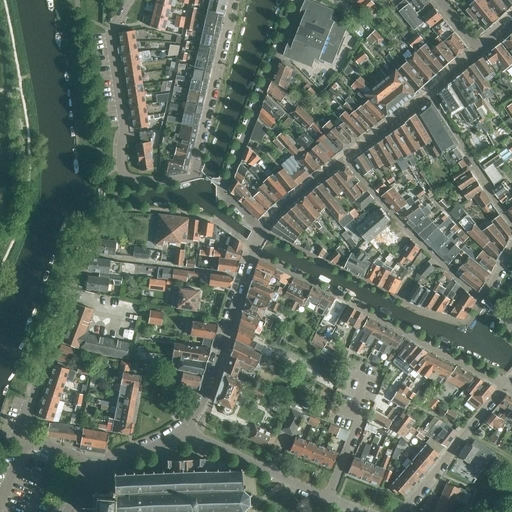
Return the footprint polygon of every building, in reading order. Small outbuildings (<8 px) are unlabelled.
[(209,0),(203,0),(202,3),(208,4),(207,11),(223,15),(226,4),(209,0)] [(290,39),(284,56),(295,60),(313,67),(316,58),(320,60),(333,65),(348,27),(335,21),(331,19),(335,11),(307,0),(305,0),(300,14),(299,18),(303,20),(296,39),(291,37),(291,38),(290,39)] [(372,17),(379,10),(375,5),(375,4),(371,0),(366,0),(359,7),(366,12),(367,11),(372,17)] [(412,0),(422,10),(423,9),(431,3),(428,0),(404,0),(406,1),(407,0),(412,0)] [(500,19),(486,1),(484,0),(476,0),(470,5),(472,6),(467,10),(475,19),(479,16),(482,19),(472,27),(481,36),(500,19)] [(502,0),(487,0),(486,1),(500,19),(510,9),(502,0)] [(511,0),(502,0),(510,9),(511,7),(511,0)] [(170,7),(156,3),(153,15),(167,19),(170,7)] [(431,3),(423,9),(426,13),(427,14),(435,8),(431,3)] [(410,4),(400,12),(415,30),(425,22),(410,4)] [(432,27),(443,18),(435,8),(427,14),(424,17),(432,27)] [(205,22),(221,26),(223,15),(207,11),(205,21),(205,22)] [(167,19),(153,15),(150,27),(164,31),(167,19)] [(195,19),(188,18),(186,29),(192,30),(195,19)] [(439,36),(443,42),(444,41),(444,42),(456,32),(444,20),(433,29),(439,36)] [(218,37),(221,26),(205,22),(202,33),(218,37)] [(121,44),(136,41),(134,30),(119,33),(121,44)] [(187,30),(186,34),(201,37),(199,44),(215,48),(218,37),(202,33),(187,30)] [(384,39),(376,30),(367,39),(373,45),(376,42),(379,45),(384,39)] [(444,41),(443,42),(456,58),(456,57),(468,48),(468,47),(456,32),(444,42),(444,41)] [(426,44),(428,43),(423,37),(421,38),(418,34),(409,42),(417,52),(417,53),(437,75),(445,67),(426,44)] [(122,54),(137,52),(136,41),(121,44),(122,54)] [(188,51),(190,42),(184,41),(182,50),(188,51)] [(443,42),(440,44),(436,47),(434,45),(434,46),(430,41),(428,43),(426,44),(445,67),(456,58),(443,42)] [(485,56),(496,71),(497,70),(499,74),(503,71),(505,75),(511,70),(511,69),(510,67),(511,65),(511,56),(502,43),(492,51),(485,56)] [(197,56),(213,60),(215,48),(199,44),(198,52),(194,51),(193,55),(197,56)] [(408,62),(428,83),(437,75),(417,53),(416,51),(412,54),(409,50),(403,55),(407,59),(406,60),(408,62)] [(364,51),(354,58),(359,64),(368,57),(364,51)] [(137,52),(122,54),(124,65),(139,63),(144,62),(143,52),(137,52)] [(187,62),(189,54),(182,52),(180,61),(187,62)] [(397,69),(396,70),(418,93),(428,83),(408,62),(402,67),(390,54),(386,57),(397,69)] [(194,67),(210,71),(213,60),(197,56),(195,63),(191,62),(190,66),(194,67)] [(475,64),(485,78),(496,71),(485,56),(475,64)] [(282,60),(278,71),(295,84),(297,80),(292,75),(294,70),(282,60)] [(126,75),(141,73),(139,63),(124,65),(126,75)] [(484,94),(489,91),(492,89),(493,89),(485,78),(475,64),(468,69),(477,83),(484,94)] [(349,65),(344,72),(348,76),(354,70),(349,65)] [(191,79),(208,83),(210,71),(194,67),(193,75),(186,73),(185,77),(191,78),(191,79)] [(472,86),(477,83),(468,69),(461,75),(471,92),(474,89),(472,86)] [(367,86),(363,90),(362,91),(365,94),(388,116),(418,93),(396,70),(371,90),(367,86)] [(295,84),(278,71),(274,81),(288,90),(290,87),(292,89),(295,84)] [(127,86),(142,84),(141,73),(126,75),(127,86)] [(493,115),(492,114),(496,112),(483,93),(480,95),(482,98),(478,100),(473,92),(471,93),(471,92),(461,75),(450,84),(466,108),(475,121),(479,119),(481,123),(485,121),(485,120),(493,115)] [(363,90),(367,86),(369,84),(361,76),(354,83),(355,83),(358,87),(362,91),(363,90)] [(189,90),(205,94),(208,83),(191,79),(191,78),(185,77),(184,82),(190,84),(189,90)] [(503,90),(509,86),(507,83),(506,84),(502,79),(502,78),(497,81),(503,90)] [(170,91),(172,81),(163,82),(161,92),(170,91)] [(296,106),(297,105),(298,104),(300,101),(289,92),(273,82),(269,93),(281,103),(285,97),(290,101),(296,106)] [(336,91),(340,87),(336,83),(332,87),(336,91)] [(142,84),(127,86),(129,97),(144,94),(142,84)] [(468,125),(472,122),(475,121),(466,108),(450,84),(439,93),(444,102),(441,104),(446,113),(450,111),(452,116),(460,112),(468,125)] [(188,94),(186,101),(202,105),(205,94),(189,90),(174,86),(173,91),(188,94)] [(329,90),(327,93),(331,97),(336,91),(332,87),(329,90)] [(315,99),(319,95),(311,88),(308,92),(315,99)] [(301,100),(306,93),(303,91),(302,90),(297,97),(301,100)] [(388,116),(365,94),(362,91),(359,94),(367,103),(363,106),(362,105),(379,123),(388,116)] [(157,103),(167,102),(169,93),(156,95),(157,103)] [(144,94),(129,97),(130,107),(146,105),(144,94)] [(319,95),(315,99),(321,105),(325,101),(319,95)] [(278,121),(278,120),(285,112),(268,96),(263,106),(278,121)] [(347,102),(356,111),(372,128),(379,123),(362,105),(359,109),(357,107),(358,106),(349,97),(346,101),(347,102)] [(184,112),(200,116),(202,105),(186,101),(184,112)] [(346,111),(366,132),(372,128),(356,111),(347,102),(344,105),(353,113),(351,115),(346,111)] [(442,156),(443,156),(444,155),(460,144),(432,102),(417,114),(433,141),(436,145),(431,147),(429,148),(436,159),(442,155),(442,156)] [(312,139),(332,159),(343,150),(329,136),(316,122),(316,121),(298,104),(297,105),(296,106),(290,113),(308,130),(312,126),(322,137),(316,142),(312,138),(312,139)] [(146,105),(130,107),(132,118),(147,116),(146,105)] [(278,121),(263,106),(259,117),(273,129),(280,121),(278,120),(278,121)] [(343,114),(340,117),(360,137),(366,132),(346,111),(341,106),(338,109),(343,114)] [(181,124),(198,127),(200,116),(184,112),(182,119),(168,116),(167,121),(181,124)] [(406,122),(407,123),(423,148),(429,144),(433,141),(417,114),(406,122)] [(147,116),(132,118),(134,129),(149,127),(148,120),(147,116)] [(344,150),(360,137),(340,117),(345,122),(339,127),(332,120),(323,128),(344,150)] [(488,126),(485,121),(481,123),(479,119),(475,121),(472,122),(476,127),(477,128),(480,131),(485,128),(488,126)] [(263,142),(265,136),(269,131),(258,121),(251,138),(263,142)] [(413,154),(413,153),(418,151),(423,158),(427,155),(423,148),(407,123),(398,129),(413,154)] [(173,138),(194,143),(195,139),(198,127),(181,124),(179,135),(175,134),(174,138),(173,138)] [(140,171),(153,169),(150,152),(152,152),(150,138),(159,137),(161,128),(152,130),(153,131),(142,133),(143,143),(136,144),(140,171)] [(391,135),(405,159),(407,162),(410,160),(413,167),(417,174),(422,172),(418,164),(419,164),(415,157),(413,153),(413,154),(398,129),(393,133),(391,135)] [(322,166),(303,147),(299,150),(283,132),(277,138),(277,139),(284,146),(286,147),(293,155),(300,163),(300,164),(311,175),(322,166)] [(405,159),(391,135),(384,140),(397,161),(401,158),(402,161),(400,162),(405,170),(410,167),(407,162),(405,159)] [(173,158),(189,161),(192,150),(194,143),(173,138),(173,141),(177,142),(173,158)] [(332,159),(312,139),(310,140),(316,146),(313,149),(303,138),(299,142),(302,145),(302,146),(303,147),(322,166),(332,159)] [(277,139),(274,142),(282,151),(286,147),(284,146),(277,139)] [(375,146),(388,168),(397,162),(396,161),(397,161),(384,140),(375,146)] [(264,184),(281,200),(289,192),(290,192),(275,176),(272,172),(269,169),(265,173),(258,165),(257,167),(260,157),(254,151),(248,146),(243,159),(243,160),(264,183),(265,183),(264,184)] [(388,170),(388,168),(375,146),(367,152),(376,170),(381,168),(384,173),(388,170)] [(484,170),(493,164),(501,158),(505,163),(511,156),(511,152),(508,147),(507,146),(506,146),(489,158),(481,164),(484,169),(484,170)] [(445,156),(444,155),(443,156),(442,156),(444,160),(446,158),(450,165),(456,161),(457,162),(464,158),(457,148),(445,156)] [(361,173),(368,168),(372,165),(365,153),(353,161),(361,173)] [(287,170),(299,186),(311,175),(300,164),(300,163),(293,155),(281,165),(284,169),(285,168),(285,169),(285,168),(287,170)] [(187,173),(189,161),(173,158),(173,160),(167,159),(165,166),(163,177),(187,173)] [(493,164),(497,169),(505,163),(501,158),(493,164)] [(463,170),(468,167),(463,160),(459,163),(463,170)] [(249,170),(241,164),(237,172),(245,178),(249,170)] [(488,175),(497,169),(493,164),(484,170),(488,175)] [(353,187),(360,182),(355,176),(347,165),(340,171),(353,187)] [(299,186),(287,170),(285,168),(285,169),(285,168),(284,169),(283,170),(280,167),(273,172),(276,175),(275,176),(290,192),(299,186)] [(468,167),(463,170),(453,176),(456,182),(471,172),(468,167)] [(497,169),(488,175),(491,180),(500,174),(497,169)] [(353,187),(340,171),(333,176),(344,190),(362,210),(375,199),(368,191),(360,182),(353,187)] [(237,172),(236,178),(243,185),(246,178),(245,178),(237,172)] [(471,172),(456,182),(463,192),(478,181),(471,172)] [(500,174),(491,180),(495,185),(504,179),(500,174)] [(333,176),(323,183),(334,198),(344,190),(333,176)] [(268,211),(254,197),(252,195),(244,185),(243,185),(236,178),(230,190),(235,195),(243,203),(260,220),(268,211)] [(387,186),(386,185),(383,181),(375,188),(379,193),(387,186)] [(478,181),(463,192),(469,201),(474,197),(484,190),(478,181)] [(260,190),(261,191),(275,205),(281,200),(264,184),(262,186),(257,182),(254,185),(255,186),(255,185),(260,190)] [(315,190),(328,207),(336,217),(339,221),(344,228),(354,219),(349,213),(347,214),(334,198),(323,183),(315,190)] [(506,195),(511,201),(511,194),(502,183),(493,189),(500,200),(506,195)] [(275,205),(261,191),(260,190),(255,185),(255,186),(253,188),(258,193),(254,197),(268,211),(275,205)] [(390,205),(401,195),(392,185),(384,191),(386,194),(382,197),(390,205)] [(419,198),(426,193),(423,188),(416,193),(419,198)] [(436,193),(432,188),(429,190),(430,193),(428,194),(431,198),(433,196),(436,199),(440,196),(437,192),(436,193)] [(320,213),(321,212),(328,207),(315,190),(307,196),(306,196),(320,213)] [(484,190),(474,197),(482,209),(492,202),(484,190)] [(413,208),(417,204),(412,197),(406,201),(401,195),(390,205),(397,213),(404,207),(407,209),(412,206),(413,208)] [(511,216),(511,201),(506,195),(500,200),(503,204),(505,202),(511,208),(508,211),(511,216)] [(320,213),(306,196),(297,204),(313,223),(314,223),(319,230),(323,227),(318,221),(317,222),(316,220),(323,215),(321,212),(320,213)] [(446,210),(451,206),(444,199),(439,202),(446,210)] [(406,223),(424,209),(422,206),(423,205),(420,202),(417,204),(413,208),(400,217),(406,223)] [(432,209),(433,211),(437,207),(431,202),(427,207),(431,211),(432,209)] [(288,213),(305,230),(306,230),(313,223),(297,204),(288,213)] [(487,215),(496,209),(493,204),(484,210),(487,215)] [(498,261),(503,252),(483,231),(476,224),(473,220),(460,205),(450,213),(468,232),(498,261)] [(349,213),(354,219),(360,215),(359,214),(354,208),(349,213)] [(379,251),(384,246),(385,245),(380,239),(380,240),(377,236),(393,222),(382,209),(358,229),(369,243),(371,242),(374,246),(378,250),(379,251)] [(424,209),(406,223),(413,229),(429,215),(424,209)] [(439,216),(445,221),(445,222),(449,218),(443,212),(439,216)] [(279,221),(299,238),(299,237),(305,230),(288,213),(279,221)] [(187,244),(187,240),(191,219),(158,215),(155,245),(164,246),(164,241),(181,243),(187,244)] [(429,215),(413,229),(419,235),(419,234),(431,224),(433,221),(428,216),(429,215)] [(492,221),(509,243),(511,237),(511,230),(500,215),(492,221),(492,222),(492,221)] [(445,221),(440,226),(425,240),(425,241),(431,247),(443,235),(445,233),(441,229),(441,228),(443,227),(445,226),(447,228),(453,221),(449,218),(445,222),(445,221)] [(191,219),(187,240),(199,242),(200,235),(202,221),(200,221),(193,219),(191,219)] [(214,224),(202,221),(200,235),(204,236),(204,238),(216,240),(217,237),(213,230),(214,224)] [(295,244),(299,238),(279,221),(279,222),(272,231),(295,244)] [(431,224),(419,234),(425,240),(440,226),(438,224),(437,225),(433,221),(431,224)] [(492,221),(492,222),(494,223),(483,231),(503,252),(509,243),(492,221)] [(448,241),(452,238),(461,228),(456,224),(452,229),(453,230),(450,232),(451,233),(447,238),(443,235),(431,247),(437,253),(448,241)] [(448,241),(437,253),(443,259),(456,244),(457,243),(460,240),(466,233),(462,229),(456,236),(458,238),(455,241),(452,238),(448,241)] [(347,241),(352,238),(346,231),(342,235),(347,241)] [(466,233),(460,240),(463,243),(470,237),(466,233)] [(224,257),(239,261),(243,250),(241,250),(243,244),(235,238),(232,247),(228,246),(224,257)] [(352,238),(347,241),(353,248),(357,245),(352,238)] [(114,255),(116,241),(98,239),(96,253),(114,255)] [(401,266),(407,257),(412,261),(421,248),(413,241),(404,254),(397,263),(401,266)] [(450,265),(456,257),(462,250),(462,249),(462,250),(456,244),(443,259),(450,265)] [(322,258),(326,250),(321,246),(316,254),(322,258)] [(380,255),(381,253),(379,251),(378,250),(374,246),(372,248),(376,252),(380,255)] [(384,246),(379,251),(382,254),(384,252),(388,256),(391,254),(384,246)] [(148,259),(150,250),(142,249),(143,247),(135,247),(134,257),(148,259)] [(212,257),(214,248),(207,247),(206,256),(212,257)] [(347,254),(341,247),(337,250),(343,258),(347,254)] [(183,266),(185,250),(176,249),(174,265),(183,266)] [(326,250),(322,258),(335,264),(342,258),(336,251),(331,256),(326,250)] [(362,258),(365,252),(361,250),(357,255),(353,253),(350,259),(347,258),(339,265),(346,268),(345,269),(355,274),(362,258)] [(466,253),(462,250),(456,257),(460,260),(466,253)] [(466,253),(470,256),(487,270),(489,269),(492,272),(497,263),(483,251),(480,255),(475,252),(474,253),(469,250),(466,253)] [(362,258),(355,274),(364,278),(371,262),(367,260),(370,256),(371,254),(367,251),(366,252),(365,252),(362,258)] [(391,254),(388,256),(386,259),(390,262),(395,257),(391,254)] [(492,274),(487,270),(470,256),(464,265),(486,283),(492,274)] [(88,269),(100,271),(109,272),(110,259),(90,257),(88,269)] [(239,261),(224,257),(224,258),(220,258),(218,271),(236,273),(239,261)] [(374,283),(383,268),(384,266),(380,263),(379,266),(376,264),(378,260),(380,258),(379,257),(374,263),(365,279),(374,283)] [(280,280),(279,282),(286,285),(287,283),(290,285),(293,278),(284,273),(258,260),(256,268),(273,275),(274,277),(280,280)] [(426,278),(435,268),(428,262),(419,272),(426,278)] [(480,292),(486,283),(464,265),(457,273),(460,276),(480,292)] [(171,281),(173,269),(159,268),(158,279),(163,280),(171,281)] [(383,268),(374,283),(379,285),(384,288),(391,275),(392,272),(383,268)] [(173,269),(171,281),(186,283),(187,277),(187,275),(201,277),(200,284),(230,288),(234,277),(210,274),(200,272),(200,273),(173,269)] [(391,275),(384,288),(396,294),(402,281),(402,280),(409,271),(405,269),(400,280),(396,277),(397,275),(392,273),(391,275)] [(255,270),(252,280),(267,287),(271,277),(255,270)] [(121,274),(109,272),(100,271),(99,277),(88,275),(86,289),(107,292),(109,278),(120,280),(121,274)] [(302,307),(307,297),(305,296),(311,286),(293,278),(290,285),(284,296),(293,301),(298,304),(302,307)] [(248,291),(270,300),(271,300),(273,301),(277,292),(273,290),(267,287),(252,280),(248,291)] [(423,307),(432,291),(418,282),(407,301),(423,307)] [(456,293),(458,289),(461,286),(457,282),(452,290),(447,296),(443,293),(432,309),(443,313),(449,303),(452,298),(456,294),(456,293)] [(438,283),(424,307),(432,309),(443,293),(446,288),(438,283)] [(317,305),(324,293),(316,288),(312,286),(307,297),(302,307),(306,308),(310,301),(317,305)] [(196,310),(199,291),(179,289),(178,297),(174,296),(173,307),(177,308),(196,310)] [(270,300),(248,291),(242,311),(245,312),(261,319),(266,307),(270,300)] [(459,303),(470,310),(477,300),(466,291),(459,303)] [(324,293),(317,305),(316,307),(324,311),(322,314),(326,316),(335,298),(324,293)] [(347,305),(335,298),(326,316),(333,320),(332,323),(334,325),(337,318),(339,319),(347,305)] [(459,303),(455,300),(452,298),(449,303),(456,308),(451,315),(464,319),(470,310),(459,303)] [(280,304),(278,303),(273,301),(269,308),(276,312),(280,304)] [(294,311),(298,304),(293,301),(289,309),(294,311)] [(130,361),(134,344),(85,333),(94,310),(77,304),(62,343),(78,349),(130,361)] [(358,329),(366,316),(348,306),(341,320),(340,321),(339,325),(342,327),(345,322),(358,329)] [(162,326),(164,312),(150,310),(148,324),(162,326)] [(255,333),(259,335),(262,328),(260,327),(262,323),(242,313),(239,325),(255,333)] [(365,344),(377,322),(368,317),(361,330),(365,333),(355,351),(359,354),(365,344)] [(202,343),(212,344),(214,339),(218,325),(192,321),(190,336),(204,338),(202,343)] [(377,322),(365,344),(367,345),(368,343),(370,345),(374,338),(378,340),(386,327),(377,322)] [(255,333),(239,325),(235,339),(249,346),(255,333)] [(386,327),(378,340),(384,343),(376,356),(380,358),(384,351),(395,332),(386,327)] [(335,341),(340,334),(335,331),(331,338),(335,341)] [(395,332),(384,351),(389,354),(392,348),(396,350),(403,337),(395,332)] [(282,346),(286,337),(281,334),(276,343),(282,346)] [(329,339),(327,342),(324,348),(334,353),(337,347),(329,343),(331,340),(329,339)] [(322,350),(325,345),(316,340),(313,345),(322,350)] [(230,356),(224,372),(237,378),(241,367),(249,371),(252,366),(255,368),(261,355),(234,342),(230,356)] [(400,354),(393,362),(403,371),(408,375),(410,372),(414,367),(422,357),(425,352),(416,347),(417,346),(410,342),(400,354)] [(175,369),(202,375),(203,375),(212,344),(202,343),(202,347),(174,343),(170,369),(175,370),(175,369)] [(261,352),(264,346),(257,343),(254,349),(261,352)] [(71,356),(73,349),(61,344),(59,351),(71,356)] [(422,357),(414,367),(414,368),(413,369),(419,374),(420,373),(434,356),(427,353),(425,352),(422,357)] [(68,364),(70,358),(58,354),(56,360),(68,364)] [(434,356),(420,373),(426,378),(430,371),(432,372),(441,360),(434,356)] [(341,369),(344,364),(333,358),(330,363),(341,369)] [(441,360),(432,372),(428,377),(435,381),(448,363),(441,360)] [(121,384),(139,388),(141,376),(129,373),(131,363),(121,361),(118,372),(123,373),(121,384)] [(446,380),(456,367),(448,363),(435,381),(440,384),(444,379),(446,380)] [(51,375),(66,380),(69,369),(54,365),(51,375)] [(79,365),(78,373),(87,375),(89,368),(89,367),(84,366),(79,365)] [(446,380),(443,384),(453,390),(455,386),(464,390),(474,376),(456,366),(456,367),(446,380)] [(198,389),(202,375),(175,369),(175,370),(170,369),(167,368),(166,374),(176,376),(174,384),(198,389)] [(244,382),(237,378),(224,372),(214,401),(224,406),(223,409),(224,412),(227,413),(231,411),(244,382)] [(63,390),(66,380),(51,375),(48,386),(63,390)] [(483,404),(496,389),(476,377),(466,391),(472,395),(466,402),(476,410),(482,404),(483,404)] [(395,379),(389,387),(392,389),(396,392),(400,385),(402,383),(395,379)] [(139,388),(121,384),(118,396),(136,400),(139,388)] [(405,396),(410,389),(403,384),(397,392),(405,396)] [(63,390),(48,386),(44,396),(59,401),(63,390)] [(264,399),(267,393),(253,386),(250,392),(264,399)] [(420,402),(421,400),(425,395),(423,393),(419,390),(414,398),(420,402)] [(405,407),(409,398),(394,391),(390,400),(405,407)] [(421,400),(426,404),(430,398),(425,394),(425,395),(421,400)] [(505,422),(511,412),(511,397),(507,395),(497,406),(506,411),(500,418),(505,422)] [(59,401),(44,396),(41,406),(56,411),(59,401)] [(118,396),(116,408),(134,411),(136,400),(118,396)] [(434,410),(441,403),(434,397),(428,405),(434,410)] [(116,408),(110,407),(99,404),(102,405),(101,409),(111,411),(110,418),(132,423),(134,411),(116,408)] [(56,411),(41,406),(38,417),(53,422),(56,411)] [(293,436),(301,419),(303,415),(291,408),(280,430),(293,436)] [(454,421),(458,415),(448,409),(444,415),(454,421)] [(374,411),(370,418),(388,427),(392,420),(374,411)] [(499,427),(504,422),(492,413),(485,421),(493,428),(496,425),(499,427)] [(430,437),(446,447),(458,433),(454,430),(445,422),(434,417),(427,427),(426,426),(423,431),(422,430),(418,427),(416,430),(430,437)] [(132,423),(110,418),(109,422),(113,423),(112,426),(111,431),(129,435),(132,423)] [(76,426),(65,424),(59,423),(59,424),(49,423),(49,427),(47,436),(63,438),(76,441),(76,444),(81,445),(80,449),(104,453),(105,449),(106,449),(109,433),(84,428),(84,429),(75,427),(76,426)] [(373,426),(368,423),(367,423),(364,429),(376,434),(377,432),(378,428),(379,428),(373,425),(373,426)] [(270,449),(277,435),(254,425),(248,438),(270,449)] [(335,427),(333,433),(337,435),(336,438),(344,441),(348,431),(335,427)] [(417,431),(414,434),(422,440),(424,437),(417,431)] [(494,444),(499,437),(494,434),(489,441),(494,444)] [(300,456),(306,441),(296,436),(290,452),(300,456)] [(418,452),(432,464),(440,455),(438,454),(444,446),(446,447),(430,437),(430,438),(426,443),(418,452)] [(310,460),(316,445),(306,441),(300,456),(310,460)] [(494,453),(475,441),(472,446),(467,443),(458,456),(468,463),(474,455),(487,464),(494,453)] [(347,474),(358,478),(365,461),(366,457),(371,445),(367,443),(365,447),(360,460),(354,457),(347,474)] [(316,445),(310,460),(320,464),(326,448),(316,445)] [(378,459),(382,447),(377,445),(373,457),(378,459)] [(328,446),(326,448),(320,464),(331,468),(337,453),(331,451),(332,447),(328,446)] [(396,447),(392,458),(394,460),(402,452),(396,447)] [(411,460),(425,472),(432,464),(418,452),(411,460)] [(375,465),(368,482),(378,486),(390,457),(385,455),(380,467),(375,465)] [(90,511),(246,511),(245,510),(249,506),(252,507),(253,505),(250,504),(250,497),(252,495),(251,494),(249,495),(243,489),(242,472),(244,472),(244,470),(241,470),(241,468),(239,468),(239,470),(229,470),(229,468),(228,468),(228,460),(205,460),(205,459),(193,460),(172,461),(162,460),(162,470),(162,472),(154,473),(153,470),(151,471),(152,473),(144,473),(144,471),(142,471),(142,473),(134,474),(134,471),(132,471),(132,474),(125,474),(125,472),(123,472),(123,474),(115,474),(115,472),(113,472),(113,475),(114,491),(113,492),(112,492),(110,491),(109,493),(108,495),(97,494),(97,492),(94,491),(94,494),(93,494),(91,494),(91,497),(93,497),(93,501),(94,502),(94,508),(92,508),(92,511),(90,511)] [(495,473),(501,464),(495,459),(488,469),(495,473)] [(404,469),(418,481),(425,472),(411,460),(404,469)] [(365,461),(358,478),(368,482),(375,465),(365,461)] [(388,482),(392,472),(387,469),(383,480),(388,482)] [(397,478),(410,490),(418,481),(404,469),(397,478)] [(404,497),(410,490),(397,478),(389,487),(396,493),(398,491),(404,497)] [(447,483),(441,496),(454,502),(455,500),(459,491),(464,494),(465,490),(460,488),(459,489),(447,483)] [(443,511),(449,511),(453,504),(459,506),(460,503),(455,500),(454,502),(441,496),(436,509),(443,511)]
